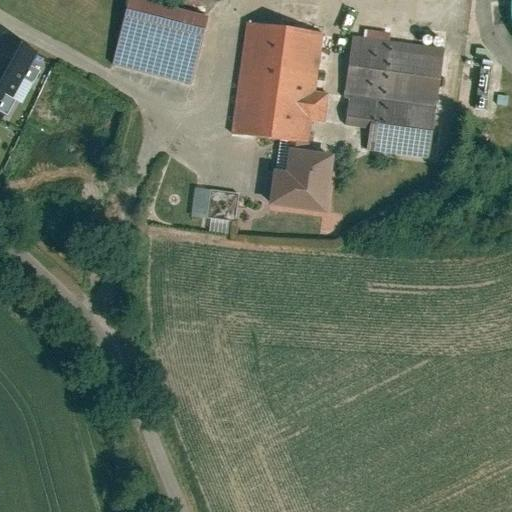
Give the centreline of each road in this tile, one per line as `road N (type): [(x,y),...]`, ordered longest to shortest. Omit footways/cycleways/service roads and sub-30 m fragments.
road 1 (unclassified): [(0,238),(57,291),(95,343),(170,511)]
road 2 (unknown): [(206,115),(152,201),(124,402)]
